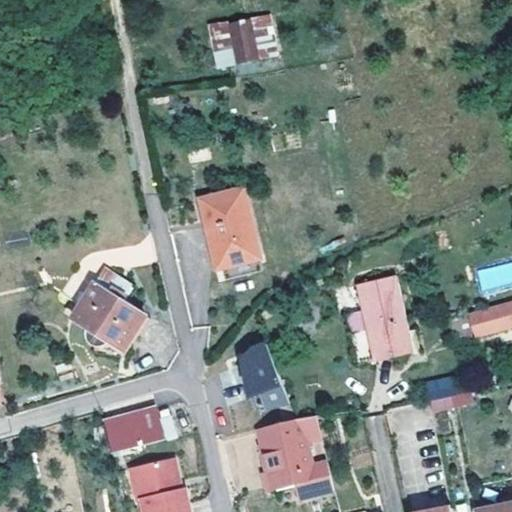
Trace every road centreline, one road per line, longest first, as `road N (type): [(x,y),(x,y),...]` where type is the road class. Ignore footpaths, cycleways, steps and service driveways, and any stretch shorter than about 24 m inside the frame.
road 1 (residential): [(191,373),(0,428)]
road 2 (track): [(152,194),(116,0)]
road 3 (residential): [(191,373),(152,194)]
road 4 (residential): [(224,511),(191,373)]
